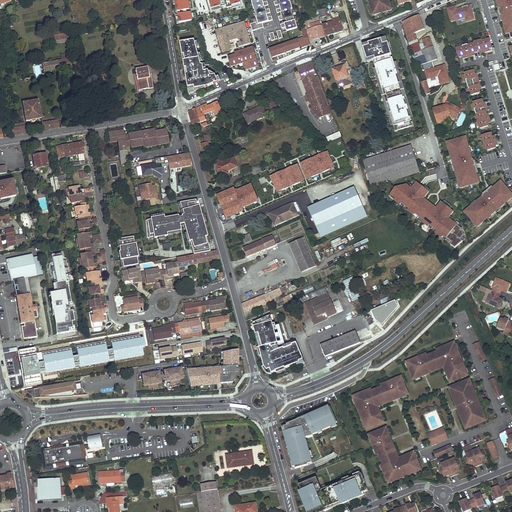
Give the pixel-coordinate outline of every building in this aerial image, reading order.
[(173,0),(175,13),(190,10),(188,0),(173,0)] [(195,0),(198,15),(209,13),(206,1),(201,2),(200,0),(195,0)] [(207,0),(211,12),(221,9),(218,0),(207,0)] [(253,10),(249,0),(243,0),(247,12),(253,10)] [(284,32),(297,29),(288,0),(274,0),(280,21),(284,20),(285,23),(282,24),(284,32)] [(303,23),(296,0),(293,0),(302,32),(305,31),(305,28),(303,23)] [(369,0),(370,2),(372,12),(374,11),(375,14),(390,10),(389,7),(391,7),(389,0),(369,0)] [(511,0),(497,0),(500,8),(499,9),(501,16),(502,15),(505,27),(506,26),(508,33),(509,32),(511,38),(511,37),(511,0)] [(456,6),(448,8),(452,19),(459,17),(459,19),(466,17),(467,21),(476,18),(473,9),(469,10),(468,5),(463,7),(463,8),(457,9),(456,6)] [(327,16),(325,8),(318,10),(321,18),(327,16)] [(176,16),(178,25),(193,22),(191,12),(176,16)] [(343,31),(338,13),(332,15),(334,22),(323,26),(326,36),(343,31)] [(425,29),(419,15),(403,22),(416,65),(419,64),(417,57),(422,54),(419,45),(416,33),(425,29)] [(231,48),(251,42),(245,21),(215,31),(222,53),(231,50),(231,48)] [(326,36),(323,26),(311,29),(306,30),(309,41),(326,36)] [(309,41),(306,30),(305,31),(302,32),(304,37),(270,50),(270,51),(269,52),(270,57),(272,57),(273,58),(311,44),(309,41)] [(267,34),(268,42),(275,40),(274,33),(267,34)] [(433,47),(430,37),(423,39),(424,43),(426,49),(433,47)] [(382,39),(367,44),(372,61),(374,61),(377,60),(378,64),(375,65),(376,69),(378,74),(380,73),(382,79),(380,80),(383,89),(385,88),(389,102),(387,103),(390,112),(392,111),(394,117),(392,118),(394,125),(395,127),(398,126),(399,131),(413,126),(412,123),(413,122),(413,121),(405,97),(404,98),(399,84),(401,83),(395,63),(393,58),(392,58),(391,55),(392,55),(388,43),(383,44),(382,39)] [(492,47),(490,39),(487,40),(483,41),(482,41),(485,48),(484,48),(485,51),(488,51),(487,49),(489,48),(492,47)] [(186,82),(188,94),(218,81),(216,77),(215,74),(210,77),(205,71),(201,72),(200,69),(200,65),(198,65),(198,62),(196,54),(195,48),(194,44),(194,40),(180,42),(182,55),(183,54),(184,60),(183,60),(184,68),(186,68),(187,74),(185,74),(186,80),(188,80),(188,82),(186,82)] [(477,42),(475,42),(475,43),(477,51),(478,50),(478,51),(480,50),(482,49),(483,52),(485,51),(484,48),(485,48),(482,41),(483,41),(482,40),(481,41),(477,42)] [(478,51),(478,50),(477,51),(475,43),(475,42),(472,43),(468,45),(468,46),(471,56),(473,55),(473,53),(475,52),(478,51)] [(426,49),(424,43),(419,45),(422,54),(417,57),(419,64),(420,64),(422,71),(439,65),(433,47),(426,49)] [(367,44),(363,45),(368,62),(372,61),(367,44)] [(458,49),(457,49),(459,57),(462,56),(464,56),(465,58),(471,56),(468,46),(468,45),(467,45),(463,46),(463,47),(458,49)] [(63,66),(62,61),(43,65),(44,72),(63,69),(63,66)] [(345,66),(335,69),(335,71),(334,71),(340,88),(346,86),(345,84),(351,82),(349,77),(352,76),(350,68),(349,66),(347,61),(344,63),(344,64),(345,66)] [(311,95),(312,100),(315,106),(314,108),(323,117),(332,113),(317,74),(316,74),(312,62),(304,65),(304,64),(297,67),(302,80),(303,80),(309,94),(311,95)] [(413,121),(415,120),(397,62),(395,63),(401,83),(399,84),(404,98),(405,97),(413,121)] [(149,74),(147,68),(136,70),(140,90),(148,89),(153,88),(151,75),(149,74)] [(374,69),(392,126),(394,125),(392,118),(394,117),(392,111),(390,112),(387,103),(389,102),(385,88),(383,89),(380,80),(382,79),(380,73),(378,74),(376,69),(374,69)] [(474,70),(465,73),(466,74),(467,79),(466,79),(466,80),(468,84),(479,81),(477,75),(475,75),(475,73),(474,70)] [(503,91),(511,89),(511,70),(499,73),(503,91)] [(430,93),(425,76),(420,78),(425,95),(430,93)] [(471,94),(472,95),(480,92),(479,89),(479,87),(481,87),(479,81),(468,84),(469,88),(469,89),(470,89),(471,94)] [(482,99),(474,102),(474,103),(476,108),(475,109),(476,114),(477,113),(486,111),(487,110),(486,104),(484,105),(483,103),(482,99)] [(41,119),(38,100),(22,103),(25,121),(41,119)] [(278,108),(275,101),(265,105),(268,113),(278,108)] [(223,113),(218,102),(208,106),(207,105),(195,109),(197,113),(200,112),(201,116),(199,117),(201,122),(207,120),(204,112),(207,110),(208,113),(216,111),(217,115),(223,113)] [(451,105),(448,104),(435,108),(439,122),(448,119),(447,117),(452,115),(457,118),(461,111),(451,105)] [(267,115),(263,105),(249,110),(249,111),(250,113),(244,116),(248,123),(267,115)] [(197,113),(195,109),(189,112),(193,125),(201,122),(199,117),(201,116),(200,112),(197,113)] [(477,113),(478,116),(479,120),(486,118),(487,118),(490,118),(489,115),(487,116),(486,114),(486,111),(477,113)] [(480,125),(480,128),(489,126),(488,123),(487,121),(490,120),(490,118),(487,118),(486,118),(479,120),(478,120),(478,121),(480,125)] [(59,128),(58,121),(42,123),(43,131),(59,128)] [(28,133),(27,126),(24,126),(13,128),(11,128),(12,131),(9,132),(10,134),(12,134),(12,136),(28,133)] [(145,132),(135,134),(136,135),(133,135),(132,134),(129,135),(129,137),(126,138),(127,148),(131,147),(131,146),(143,143),(143,146),(169,140),(170,140),(167,129),(164,130),(164,131),(161,132),(161,131),(156,132),(155,129),(151,130),(152,135),(146,136),(145,132)] [(124,131),(109,133),(110,142),(118,141),(122,166),(130,165),(128,149),(127,149),(124,131)] [(343,137),(340,132),(327,138),(330,143),(343,137)] [(491,133),(482,135),(483,138),(485,143),(486,143),(493,140),(496,139),(495,137),(492,138),(492,136),(491,133)] [(465,137),(449,142),(450,147),(449,147),(459,182),(460,182),(462,187),(478,182),(476,177),(477,177),(474,166),(475,166),(474,159),(472,160),(467,142),(466,143),(465,137)] [(487,147),(488,150),(496,148),(495,145),(495,143),(497,142),(496,139),(493,140),(486,143),(487,147)] [(84,153),(83,143),(57,147),(58,158),(84,153)] [(412,145),(364,160),(365,165),(414,150),(412,145)] [(414,150),(365,165),(370,182),(419,168),(414,150)] [(299,164),(306,181),(335,169),(328,152),(299,164)] [(48,166),(46,154),(34,156),(35,168),(48,166)] [(192,164),(189,154),(170,157),(169,157),(167,157),(169,165),(169,169),(192,164)] [(152,173),(160,178),(163,174),(161,167),(169,165),(167,157),(167,156),(155,159),(156,163),(141,165),(143,175),(152,173)] [(238,167),(234,158),(223,162),(218,164),(223,176),(233,172),(232,169),(238,167)] [(269,177),(276,194),(305,182),(298,165),(269,177)] [(262,172),(259,166),(251,169),(254,175),(261,173),(262,172)] [(419,168),(370,182),(372,187),(420,173),(419,168)] [(266,173),(271,171),(270,169),(262,172),(261,173),(256,175),(257,177),(266,173)] [(58,182),(57,176),(50,178),(53,196),(61,194),(58,182)] [(262,191),(255,176),(245,180),(253,196),(262,191)] [(0,202),(0,201),(0,199),(16,196),(12,180),(0,182),(0,202)] [(470,209),(466,212),(477,225),(481,222),(509,199),(508,199),(511,195),(511,194),(502,182),(498,186),(497,185),(488,192),(487,191),(482,195),(483,197),(469,208),(470,209)] [(151,185),(150,184),(139,185),(141,197),(143,196),(145,197),(145,199),(149,199),(149,197),(156,196),(154,185),(151,185)] [(417,184),(412,190),(407,187),(397,191),(392,198),(445,239),(457,223),(450,217),(454,212),(439,200),(434,206),(426,200),(431,194),(417,184)] [(82,186),(69,188),(69,192),(70,196),(71,199),(71,204),(80,202),(85,201),(84,197),(83,197),(81,198),(80,194),(80,190),(81,190),(83,190),(82,186)] [(359,198),(355,187),(309,207),(321,236),(367,217),(363,205),(366,204),(363,196),(359,198)] [(91,188),(85,189),(86,197),(93,196),(91,188)] [(198,199),(179,202),(181,209),(182,209),(188,208),(197,206),(200,215),(202,214),(198,199)] [(299,214),(293,203),(270,213),(275,224),(299,214)] [(81,206),(74,207),(75,211),(76,215),(78,215),(79,222),(77,222),(78,226),(78,230),(79,230),(84,229),(92,228),(91,223),(90,224),(88,224),(87,221),(89,220),(91,220),(89,212),(88,213),(86,213),(85,210),(87,209),(89,209),(88,205),(86,205),(81,206)] [(146,220),(146,238),(158,236),(158,237),(166,236),(166,233),(180,230),(179,224),(183,224),(188,241),(189,241),(190,241),(192,248),(207,244),(205,237),(206,237),(208,236),(205,228),(204,229),(203,223),(204,223),(202,214),(200,215),(197,206),(188,208),(182,209),(184,214),(182,215),(182,216),(179,217),(178,215),(165,217),(164,215),(156,216),(156,218),(146,220)] [(300,220),(289,224),(293,234),(303,230),(300,220)] [(15,237),(13,227),(6,229),(7,238),(15,237)] [(80,234),(77,235),(78,239),(78,242),(79,246),(80,250),(86,249),(93,247),(93,243),(91,244),(89,244),(89,240),(88,237),(90,237),(91,236),(91,232),(85,233),(80,234)] [(252,241),(249,234),(242,237),(245,244),(252,241)] [(23,235),(15,236),(17,244),(23,243),(25,242),(23,235)] [(100,235),(93,236),(94,243),(101,242),(100,235)] [(277,244),(274,236),(257,243),(245,248),(248,256),(277,244)] [(7,238),(6,239),(8,247),(16,246),(15,237),(7,238)] [(133,237),(118,240),(120,247),(119,247),(121,261),(122,261),(123,267),(138,264),(137,258),(138,257),(136,244),(134,244),(133,237)] [(189,241),(192,254),(210,251),(206,237),(205,237),(207,244),(192,248),(190,241),(189,241)] [(309,249),(304,238),(290,244),(295,255),(309,249)] [(316,266),(309,249),(295,255),(302,272),(316,266)] [(220,259),(217,251),(199,254),(201,263),(220,259)] [(87,253),(80,254),(81,258),(82,262),(82,265),(83,269),(88,269),(93,268),(97,267),(96,263),(94,263),(93,263),(92,260),(91,256),(93,256),(95,256),(94,252),(87,253)] [(62,253),(51,255),(54,267),(51,267),(52,272),(55,272),(56,281),(54,281),(54,284),(55,283),(66,282),(68,281),(70,281),(66,259),(64,259),(62,253)] [(103,254),(96,255),(98,263),(104,262),(103,254)] [(178,262),(179,268),(201,263),(199,254),(177,258),(178,262)] [(33,259),(32,255),(7,260),(11,281),(37,276),(33,259)] [(39,258),(33,259),(37,276),(43,275),(39,258)] [(167,270),(163,271),(164,279),(165,281),(169,280),(168,278),(174,277),(174,275),(180,273),(179,268),(178,262),(166,264),(167,270)] [(160,282),(159,280),(159,279),(161,279),(161,280),(164,279),(163,271),(160,271),(159,268),(145,271),(148,285),(160,282)] [(143,282),(141,270),(137,271),(136,269),(125,271),(126,276),(123,276),(125,281),(130,280),(130,279),(135,278),(135,280),(135,281),(138,281),(139,283),(143,282)] [(88,273),(86,273),(86,277),(87,281),(89,281),(90,284),(90,288),(88,288),(89,292),(90,296),(97,295),(102,294),(104,293),(103,289),(101,290),(99,290),(99,286),(100,286),(102,286),(101,278),(99,278),(97,279),(97,275),(98,275),(100,275),(100,271),(93,272),(88,273)] [(181,277),(182,284),(187,283),(187,284),(189,284),(188,275),(186,276),(185,273),(180,274),(181,277)] [(352,277),(342,282),(352,301),(362,296),(359,290),(366,286),(363,279),(355,282),(352,277)] [(511,282),(497,277),(493,286),(495,286),(493,291),(500,294),(502,289),(503,287),(508,289),(511,282)] [(28,278),(13,281),(14,286),(16,286),(17,291),(15,291),(16,297),(30,294),(30,292),(31,292),(28,278)] [(302,289),(304,293),(313,289),(311,284),(302,289)] [(269,292),(272,300),(281,293),(279,288),(269,292)] [(500,294),(493,291),(491,295),(489,295),(486,304),(499,309),(502,303),(497,300),(498,298),(500,294)] [(245,312),(272,300),(269,292),(259,296),(260,297),(243,305),(245,312)] [(313,308),(331,300),(327,293),(305,304),(315,325),(328,319),(328,318),(326,313),(318,317),(313,308)] [(24,323),(35,322),(34,318),(38,317),(36,306),(34,306),(34,304),(32,305),(30,294),(16,297),(21,324),(24,323)] [(138,297),(124,300),(125,306),(121,307),(122,313),(135,311),(135,310),(140,309),(144,308),(143,300),(139,301),(138,297)] [(97,299),(88,300),(89,304),(90,308),(92,308),(93,311),(93,315),(91,315),(92,319),(92,323),(97,322),(106,321),(105,317),(104,317),(102,317),(101,314),(103,313),(105,313),(104,305),(102,306),(100,306),(100,303),(101,302),(103,302),(102,298),(97,299)] [(226,308),(225,298),(216,300),(204,302),(206,310),(210,310),(210,311),(226,308)] [(337,314),(331,300),(313,308),(318,317),(326,313),(328,318),(337,314)] [(184,304),(186,315),(202,312),(201,303),(191,305),(190,303),(184,304)] [(208,319),(210,330),(224,327),(224,322),(229,321),(228,315),(208,319)] [(271,317),(251,322),(263,373),(269,371),(270,375),(275,374),(275,375),(285,373),(285,370),(303,365),(297,343),(284,346),(279,327),(274,329),(271,317)] [(511,322),(511,321),(504,318),(504,320),(501,318),(497,327),(504,330),(503,334),(507,335),(509,330),(511,322)] [(180,335),(201,331),(199,320),(191,322),(191,323),(186,324),(186,323),(182,323),(174,324),(176,332),(179,332),(180,335)] [(37,337),(35,322),(24,323),(25,327),(21,327),(24,340),(37,337)] [(163,328),(153,330),(154,340),(172,337),(171,333),(176,332),(174,324),(174,323),(170,324),(170,326),(170,327),(163,328)] [(134,330),(128,331),(127,332),(127,333),(128,337),(129,337),(131,344),(146,341),(144,332),(135,334),(134,330)] [(320,346),(325,358),(371,339),(370,335),(358,340),(355,332),(320,346)] [(85,336),(58,341),(58,344),(60,349),(81,345),(82,346),(82,347),(82,350),(88,349),(85,336)] [(226,344),(225,338),(217,340),(217,341),(215,341),(215,340),(210,341),(206,342),(207,350),(212,349),(211,347),(219,346),(226,344)] [(479,342),(473,345),(480,361),(486,359),(479,342)] [(202,354),(201,343),(180,345),(182,356),(202,354)] [(427,354),(407,362),(409,368),(410,368),(412,373),(411,373),(414,379),(423,375),(423,373),(426,372),(426,374),(430,372),(429,371),(436,368),(437,369),(447,365),(448,368),(445,369),(451,381),(456,379),(456,378),(461,377),(467,375),(460,358),(459,358),(458,356),(459,356),(458,352),(455,353),(455,351),(456,350),(456,349),(454,343),(444,347),(444,349),(442,350),(441,348),(437,350),(437,352),(428,356),(427,354)] [(105,346),(98,347),(99,354),(106,353),(105,346)] [(176,346),(157,350),(160,361),(178,357),(176,346)] [(26,362),(24,350),(18,351),(9,352),(8,352),(9,358),(11,358),(13,364),(26,362)] [(220,352),(221,368),(186,370),(187,387),(238,385),(236,351),(220,352)] [(136,354),(128,356),(129,362),(137,360),(137,361),(144,359),(144,362),(149,361),(148,353),(143,354),(143,353),(138,354),(138,355),(137,355),(136,354)] [(125,369),(123,358),(113,360),(115,371),(125,369)] [(60,362),(54,363),(55,370),(63,369),(61,362),(60,362)] [(44,373),(42,365),(8,371),(9,377),(17,375),(37,372),(37,374),(44,373)] [(176,367),(172,368),(175,380),(179,380),(183,379),(181,367),(178,368),(176,368),(176,367)] [(167,370),(164,371),(166,382),(170,381),(175,380),(172,368),(168,368),(169,370),(167,370)] [(154,371),(150,372),(153,384),(157,384),(161,383),(159,372),(156,372),(154,372),(154,371)] [(145,374),(142,375),(144,386),(148,385),(153,384),(150,372),(146,372),(146,373),(147,374),(145,374)] [(354,396),(356,402),(357,403),(358,402),(359,404),(357,405),(359,409),(360,408),(361,411),(360,411),(366,428),(372,426),(372,425),(377,423),(377,424),(383,421),(378,409),(375,410),(374,407),(384,403),(383,402),(390,399),(391,400),(395,399),(394,397),(397,396),(398,398),(407,394),(405,388),(402,383),(403,383),(401,377),(381,385),(382,387),(372,392),(371,389),(354,396)] [(494,378),(489,381),(496,397),(502,395),(494,378)] [(473,394),(475,393),(469,380),(449,388),(456,405),(458,404),(452,389),(457,387),(458,387),(463,385),(463,384),(468,382),(473,394)] [(82,389),(80,381),(25,391),(32,397),(34,396),(34,398),(87,396),(82,389)] [(457,387),(452,389),(458,404),(456,405),(458,405),(459,406),(460,405),(461,408),(460,409),(461,410),(458,411),(459,411),(461,410),(467,426),(473,424),(472,423),(478,421),(483,419),(479,407),(480,406),(481,406),(475,393),(473,394),(468,382),(463,384),(463,385),(458,387),(457,387)] [(486,420),(480,406),(479,407),(483,419),(478,421),(472,423),(473,424),(467,426),(461,410),(459,411),(466,428),(486,420)] [(337,422),(331,407),(327,409),(327,408),(317,412),(318,413),(313,415),(312,414),(305,417),(305,418),(303,419),(303,418),(290,424),(290,425),(285,427),(287,435),(285,436),(287,443),(289,443),(291,453),(290,453),(294,467),(301,465),(312,462),(312,461),(308,445),(306,445),(305,439),(313,436),(313,435),(320,432),(320,430),(324,428),(325,430),(332,427),(332,425),(337,422)] [(376,433),(375,432),(370,435),(378,454),(380,454),(384,463),(382,464),(389,482),(394,480),(395,479),(395,478),(395,477),(397,477),(398,478),(402,477),(401,475),(403,474),(404,476),(420,469),(418,463),(416,459),(414,452),(401,458),(402,460),(400,461),(396,451),(394,452),(391,445),(393,444),(391,441),(390,441),(389,438),(390,438),(386,428),(381,430),(381,431),(376,433)] [(441,428),(427,434),(430,440),(444,434),(441,428)] [(428,440),(431,446),(447,439),(445,434),(444,434),(430,440),(428,440)] [(102,446),(100,435),(89,437),(91,448),(102,446)] [(493,441),(487,443),(494,458),(499,456),(493,441)] [(46,459),(47,466),(84,460),(84,457),(81,444),(55,448),(44,450),(45,454),(43,454),(43,459),(46,459)] [(450,445),(434,452),(436,458),(453,451),(450,445)] [(480,448),(473,451),(479,466),(482,464),(481,461),(485,460),(481,451),(480,448)] [(473,451),(466,454),(467,456),(471,466),(474,464),(475,467),(479,466),(473,451)] [(225,457),(227,469),(243,466),(243,463),(253,462),(251,452),(225,457)] [(455,458),(448,461),(454,476),(458,475),(456,472),(460,470),(456,461),(455,458)] [(448,461),(441,464),(442,467),(446,476),(449,474),(450,477),(454,476),(448,461)] [(313,464),(312,462),(301,465),(294,467),(295,470),(309,466),(309,465),(313,464)] [(98,472),(99,484),(107,483),(116,482),(120,482),(119,471),(98,472)] [(69,482),(70,489),(74,489),(74,486),(78,486),(89,483),(87,473),(72,476),(73,481),(69,482)] [(153,487),(173,482),(171,473),(151,477),(153,487)] [(0,490),(14,488),(11,474),(0,475),(0,490)] [(316,478),(299,485),(301,491),(310,511),(308,511),(322,511),(326,510),(326,508),(364,493),(368,491),(362,474),(339,483),(340,485),(327,491),(328,492),(323,494),(316,478)] [(60,479),(38,480),(40,502),(61,500),(60,479)] [(202,486),(203,492),(217,490),(216,484),(202,486)] [(167,486),(160,487),(160,490),(155,491),(156,495),(161,495),(161,497),(169,496),(167,486)] [(494,488),(492,488),(496,499),(503,497),(503,496),(507,495),(504,487),(500,489),(499,486),(496,487),(494,488)] [(205,506),(205,511),(220,511),(217,490),(203,492),(205,506)] [(299,492),(307,511),(308,511),(310,511),(301,491),(299,492)] [(326,508),(326,510),(365,495),(364,493),(326,508)] [(475,499),(472,500),(475,508),(478,506),(478,507),(485,504),(481,493),(479,494),(477,495),(474,496),(475,499)] [(109,508),(109,511),(120,511),(120,509),(119,500),(117,501),(116,497),(106,497),(107,502),(109,501),(109,508)] [(180,508),(195,507),(195,498),(180,498),(180,508)] [(462,501),(460,501),(464,511),(465,511),(471,509),(475,508),(472,500),(468,502),(467,499),(464,500),(462,501)] [(238,506),(238,511),(253,511),(256,510),(255,503),(238,506)]
